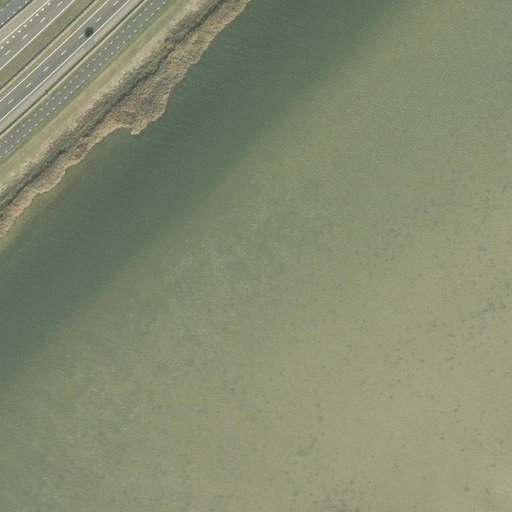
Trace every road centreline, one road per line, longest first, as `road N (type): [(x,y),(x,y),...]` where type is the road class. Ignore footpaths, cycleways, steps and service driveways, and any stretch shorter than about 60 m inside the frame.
road 1 (unclassified): [(0,152),(161,0)]
road 2 (motorway): [(0,114),(120,0)]
